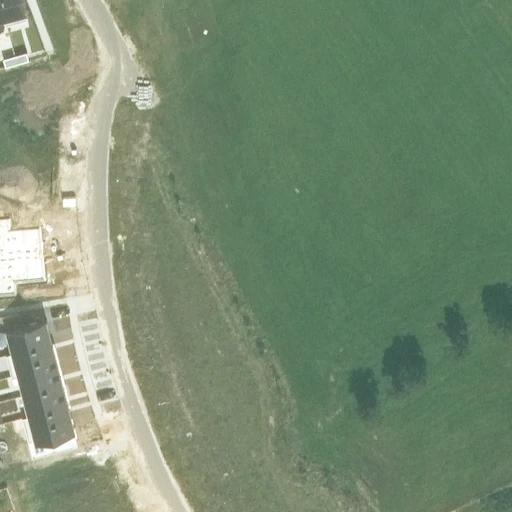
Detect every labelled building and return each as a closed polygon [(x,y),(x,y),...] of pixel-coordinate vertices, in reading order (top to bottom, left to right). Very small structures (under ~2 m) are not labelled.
[(25,0),(1,0),(6,15),(8,22),(30,16),(25,0)] [(0,99),(0,112),(11,114),(11,105),(43,105),(45,84),(2,84),(2,100),(0,99)] [(0,134),(0,173),(40,175),(41,148),(12,147),(12,135),(0,134)] [(58,157),(44,195),(59,200),(73,163),(58,157)] [(0,211),(9,212),(10,200),(39,201),(40,175),(0,173),(0,211)] [(9,220),(0,220),(0,258),(42,256),(39,230),(10,232),(9,220)] [(0,297),(16,296),(15,284),(44,281),(42,256),(0,258),(0,297)] [(47,317),(7,327),(13,350),(53,339),(47,317)] [(13,350),(6,352),(12,374),(19,372),(59,362),(53,339),(13,350)] [(59,362),(19,372),(24,394),(65,384),(59,362)] [(65,384),(24,394),(30,417),(70,406),(65,384)] [(30,417),(23,419),(29,441),(76,429),(70,406),(30,417)] [(58,458),(27,472),(32,484),(43,479),(53,502),(101,480),(90,456),(63,468),(58,458)] [(101,480),(53,502),(57,511),(95,511),(112,505),(101,480)]
